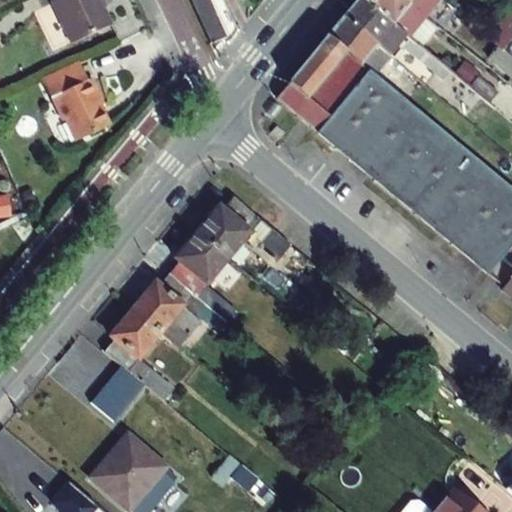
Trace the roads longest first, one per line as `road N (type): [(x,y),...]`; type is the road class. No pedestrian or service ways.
road 1 (residential): [(511,370),(211,118)]
road 2 (secondary): [(0,375),(211,118)]
road 3 (secondary): [(222,105),(309,0)]
